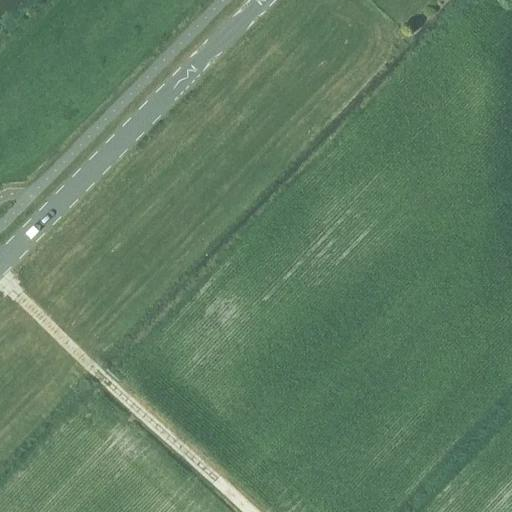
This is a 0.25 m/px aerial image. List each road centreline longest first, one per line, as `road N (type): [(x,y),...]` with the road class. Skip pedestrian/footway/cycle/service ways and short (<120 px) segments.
road 1 (tertiary): [(0,264),(268,0)]
road 2 (track): [(247,511),(0,280)]
